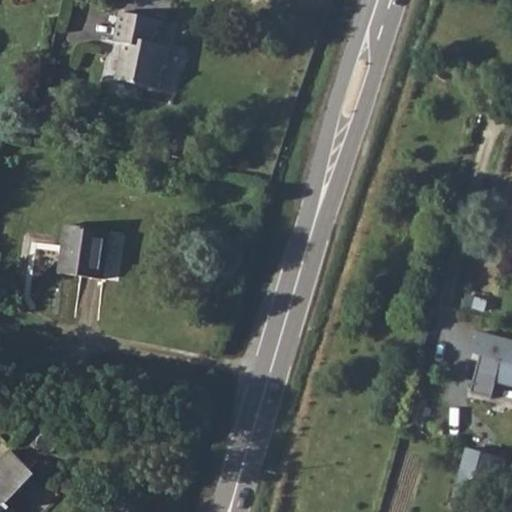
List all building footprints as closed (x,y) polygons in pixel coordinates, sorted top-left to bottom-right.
[(122,42),(116,78),(167,88),(173,51),(156,48),(162,16),(113,7),(107,39),(122,42)] [(99,282),(109,230),(68,221),(57,273),(99,282)] [(497,379),(511,383),(511,341),(481,333),(476,351),(483,353),(472,392),(492,397),(497,379)] [(479,505),(496,456),(471,447),(454,496),(479,505)] [(41,478),(12,452),(0,464),(0,511),(25,511),(16,504),(41,478)]
